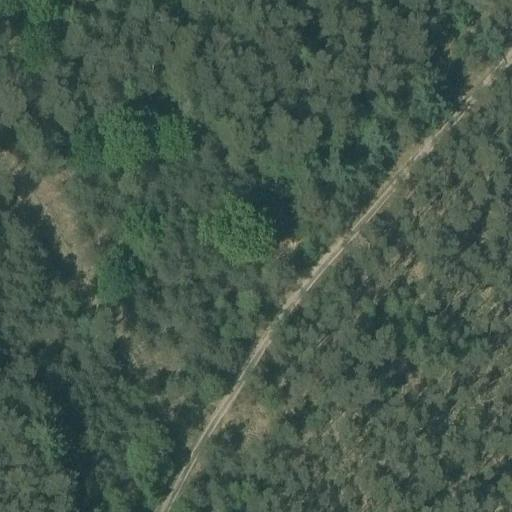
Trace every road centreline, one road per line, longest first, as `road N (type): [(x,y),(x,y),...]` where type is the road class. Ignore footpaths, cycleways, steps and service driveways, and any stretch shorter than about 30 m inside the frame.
road 1 (track): [(511,55),(287,306),(232,382),(163,511)]
road 2 (track): [(200,438),(121,315),(0,156)]
